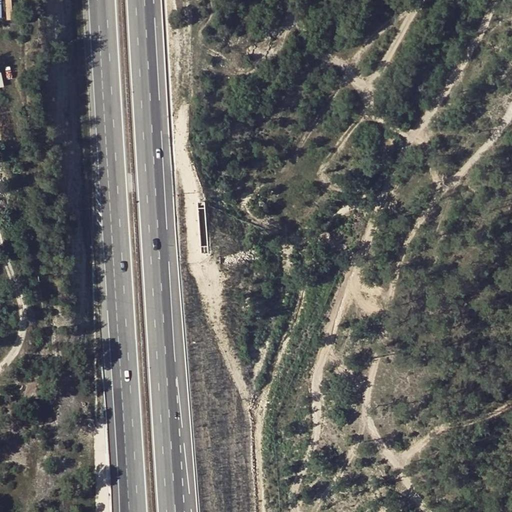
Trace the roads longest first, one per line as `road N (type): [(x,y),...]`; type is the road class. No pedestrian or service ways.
road 1 (motorway): [(101,0),(129,511)]
road 2 (motorway): [(166,511),(139,0)]
